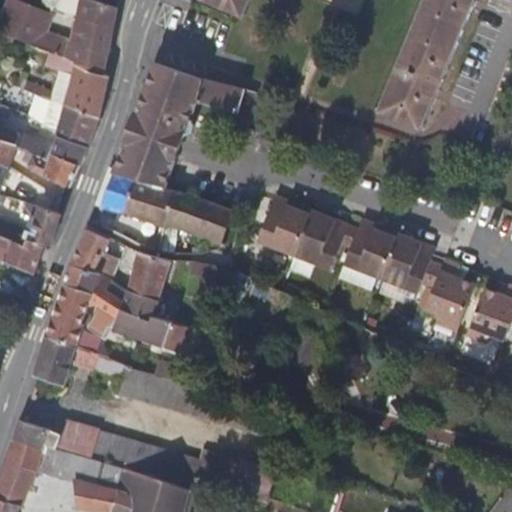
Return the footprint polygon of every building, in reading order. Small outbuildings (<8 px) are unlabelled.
[(0,34),(49,55),(105,75),(121,9),(113,7),(96,0),(82,0),(72,41),(47,35),(52,17),(10,2),(0,23),(0,34)] [(254,0),(203,0),(203,1),(246,19),(254,0)] [(428,0),(418,24),(461,41),(478,0),(428,0)] [(418,24),(381,114),(423,131),(461,41),(418,24)] [(64,105),(103,118),(110,77),(105,75),(49,55),(47,64),(58,68),(49,100),(59,103),(64,105)] [(194,97),(199,99),(206,78),(153,60),(134,116),(181,132),(194,97)] [(199,99),(201,100),(240,112),(250,116),(257,95),(206,78),(199,99)] [(182,147),(185,137),(188,137),(192,135),(194,133),(195,130),(194,127),(192,126),(201,100),(199,99),(194,97),(181,132),(176,146),(172,158),(177,160),(182,147)] [(56,111),(59,103),(49,100),(44,98),(42,107),(56,111)] [(55,137),(91,147),(103,118),(64,105),(55,128),(49,126),(47,131),(55,137)] [(236,124),(247,127),(250,116),(240,112),(236,124)] [(124,142),(172,158),(176,146),(181,132),(134,116),(129,130),(124,142)] [(0,136),(15,143),(18,133),(0,123),(0,136)] [(0,161),(9,165),(14,148),(15,143),(0,136),(0,161)] [(45,176),(68,185),(74,187),(91,147),(55,137),(49,160),(45,176)] [(162,187),(172,158),(124,142),(114,170),(162,187)] [(28,166),(45,176),(49,160),(31,154),(28,166)] [(167,189),(177,160),(172,158),(162,187),(167,189)] [(0,191),(1,192),(9,165),(0,161),(0,191)] [(175,192),(167,189),(162,187),(114,170),(102,204),(139,217),(137,221),(148,224),(150,219),(164,223),(165,221),(175,192)] [(0,231),(8,234),(47,245),(52,247),(64,214),(59,211),(43,206),(38,219),(32,217),(26,231),(0,221),(0,194),(1,192),(0,191),(0,231)] [(164,223),(222,244),(233,212),(175,192),(165,221),(164,223)] [(254,238),(292,253),(310,208),(290,201),(273,194),(271,198),(254,238)] [(329,269),(337,248),(347,224),(310,208),(292,253),(329,269)] [(344,263),(380,278),(398,233),(361,219),(357,228),(348,252),(344,263)] [(337,248),(348,252),(357,228),(347,224),(337,248)] [(74,256),(64,284),(91,294),(105,293),(111,280),(94,273),(98,263),(101,264),(109,247),(107,245),(110,238),(88,227),(74,256)] [(0,258),(38,273),(47,245),(8,234),(0,231),(0,258)] [(380,278),(418,294),(421,286),(430,262),(433,254),(436,248),(398,233),(380,278)] [(155,315),(156,311),(171,261),(138,253),(129,287),(125,300),(124,307),(155,315)] [(435,324),(457,333),(475,288),(455,279),(460,265),(444,259),(441,267),(431,291),(424,309),(438,315),(435,324)] [(421,286),(431,291),(441,267),(430,262),(421,286)] [(189,273),(232,284),(233,282),(237,272),(220,266),(192,264),(189,273)] [(233,282),(245,286),(249,277),(237,272),(233,282)] [(105,293),(125,300),(129,287),(111,280),(105,293)] [(251,293),(264,299),(270,286),(257,280),(251,293)] [(232,284),(219,322),(232,326),(245,286),(233,282),(232,284)] [(78,349),(93,356),(101,338),(83,331),(82,328),(84,326),(89,315),(87,311),(89,306),(96,304),(98,305),(116,318),(113,327),(182,353),(194,323),(156,311),(155,315),(124,307),(125,300),(105,293),(91,294),(64,284),(45,336),(78,349)] [(511,323),(511,286),(510,285),(503,298),(483,290),(464,336),(485,345),(488,336),(505,343),(511,327),(511,323)] [(264,299),(293,311),(297,299),(277,290),(270,286),(264,299)] [(293,311),(289,321),(307,327),(315,307),(297,299),(293,311)] [(219,322),(216,331),(228,335),(232,326),(219,322)] [(321,332),(307,327),(295,357),(312,363),(321,332)] [(74,362),(78,349),(45,336),(32,376),(67,387),(74,362)] [(110,347),(106,360),(131,368),(135,355),(110,347)] [(267,436),(274,409),(184,385),(155,376),(131,368),(106,360),(93,356),(89,368),(122,378),(118,394),(267,436)] [(155,376),(184,385),(188,367),(160,359),(155,376)] [(19,418),(12,439),(42,449),(44,443),(48,429),(45,427),(19,418)] [(81,455),(87,457),(96,430),(63,419),(52,421),(45,427),(48,429),(44,443),(81,455)] [(120,467),(194,491),(197,477),(231,488),(241,461),(203,447),(197,463),(96,430),(87,457),(120,467)] [(0,511),(18,511),(20,509),(22,509),(35,470),(42,449),(12,439),(0,476),(0,511)] [(35,470),(74,481),(81,455),(44,443),(42,449),(35,470)] [(432,453),(422,486),(473,499),(482,468),(432,453)] [(108,511),(120,467),(87,457),(81,455),(74,481),(78,508),(81,509),(89,505),(108,511)] [(264,499),(274,473),(241,461),(231,488),(264,499)] [(187,511),(194,491),(120,467),(108,511),(89,505),(81,509),(80,511),(187,511)] [(449,500),(445,511),(468,511),(470,505),(449,500)]
